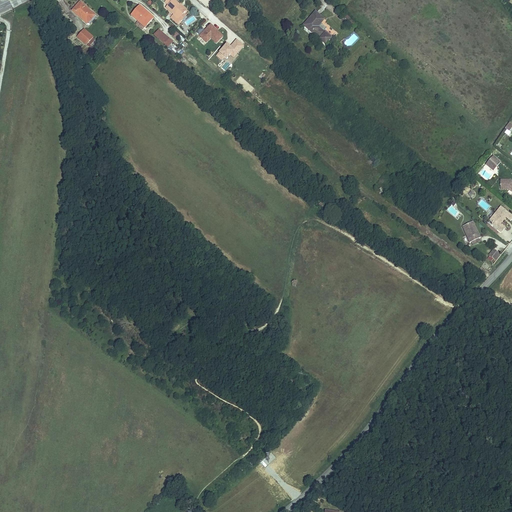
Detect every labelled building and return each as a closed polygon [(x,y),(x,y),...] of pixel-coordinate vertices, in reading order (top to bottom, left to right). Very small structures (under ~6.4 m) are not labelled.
[(88,10),(76,0),(70,0),(65,6),(80,20),(81,18),(88,10)] [(160,0),(159,2),(161,4),(159,6),(167,14),(165,16),(171,23),(174,20),(172,18),(177,13),(178,12),(172,6),(173,5),(167,0),(160,0)] [(145,15),(132,2),(124,12),(132,18),(130,21),(136,27),(145,15)] [(172,6),(178,12),(180,9),(175,4),(173,5),(172,6)] [(90,12),(88,10),(81,18),(83,20),(90,12)] [(319,20),(309,12),(303,19),(306,22),(301,27),(320,45),(326,38),(318,31),(313,27),(319,20)] [(319,20),(313,27),(318,31),(324,24),(319,20)] [(216,44),(224,36),(210,23),(204,29),(201,27),(196,33),(206,43),(211,38),(216,44)] [(78,27),(74,32),(83,40),(87,35),(78,27)] [(150,28),(146,33),(160,44),(164,40),(150,28)] [(176,31),(172,35),(182,43),(185,39),(176,31)] [(83,40),(74,32),(71,35),(81,43),(83,40)] [(57,34),(53,36),(58,49),(63,47),(57,34)] [(230,55),(234,58),(244,45),(236,38),(230,45),(226,42),(215,55),(222,61),(224,57),(227,59),(230,55)] [(506,130),(511,124),(507,121),(502,127),(506,130)] [(495,166),(498,161),(491,155),(487,159),(495,166)] [(495,166),(487,159),(484,163),(491,170),(495,166)] [(495,178),(498,189),(504,187),(505,185),(511,188),(511,178),(507,176),(506,176),(495,178)] [(500,203),(489,216),(493,219),(491,222),(501,230),(505,225),(500,220),(502,217),(504,215),(508,209),(500,203)] [(461,225),(470,240),(472,238),(477,235),(480,234),(471,219),(461,225)] [(499,252),(494,248),(489,254),(494,258),(499,252)]
